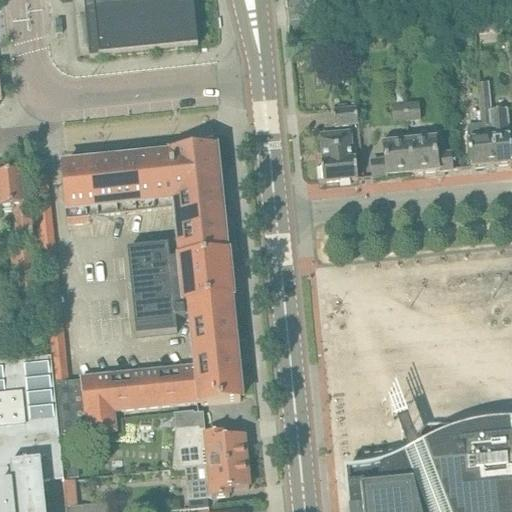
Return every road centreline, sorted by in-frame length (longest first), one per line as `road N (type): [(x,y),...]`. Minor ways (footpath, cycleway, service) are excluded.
road 1 (secondary): [(304,511),(276,217)]
road 2 (residential): [(276,217),(511,192)]
road 3 (residential): [(44,97),(78,101),(262,82)]
road 4 (secondary): [(276,217),(262,82)]
